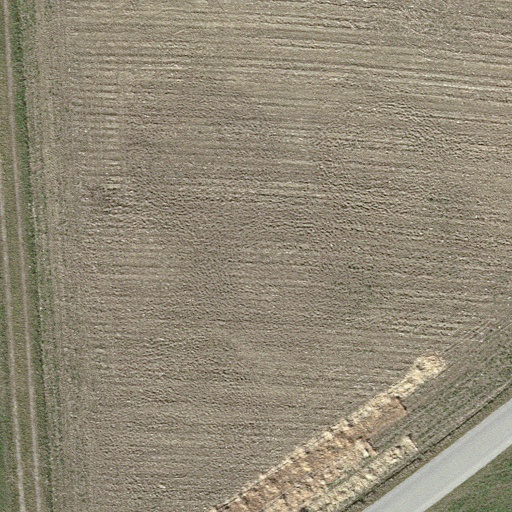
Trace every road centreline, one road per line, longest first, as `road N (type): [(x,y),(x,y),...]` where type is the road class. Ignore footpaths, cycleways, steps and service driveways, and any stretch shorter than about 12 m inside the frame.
road 1 (track): [(32,511),(3,0)]
road 2 (tertiary): [(511,429),(401,511)]
